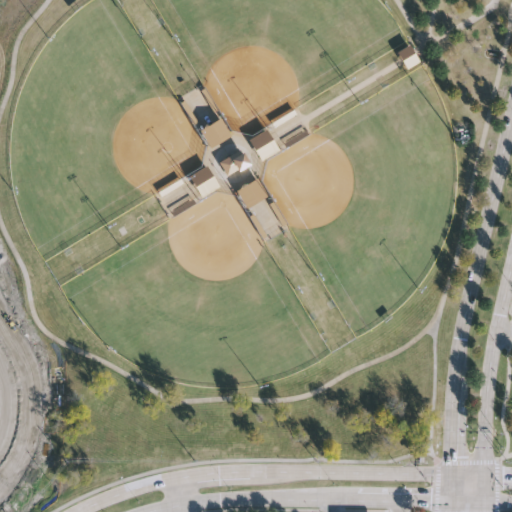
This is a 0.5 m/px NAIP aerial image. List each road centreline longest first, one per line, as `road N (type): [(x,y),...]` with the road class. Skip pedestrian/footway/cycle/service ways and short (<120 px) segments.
road 1 (secondary): [(451,476),(201,473),(155,480),(68,511)]
road 2 (secondary): [(511,112),(454,385)]
road 3 (secondary): [(481,502),(495,343),(511,261)]
road 4 (secondary): [(151,511),(204,500),(357,497)]
